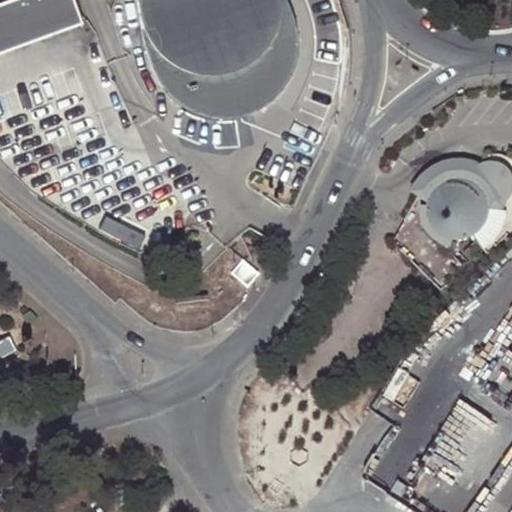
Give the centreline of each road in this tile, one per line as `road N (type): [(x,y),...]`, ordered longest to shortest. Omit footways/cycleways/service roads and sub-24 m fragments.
road 1 (unclassified): [(150,401),(196,377),(283,297),(364,130)]
road 2 (unknown): [(248,206),(205,268),(184,281),(159,280),(30,211),(0,184)]
road 3 (unknown): [(303,0),(312,49),(296,105),(281,127),(210,178)]
road 4 (unclassified): [(0,244),(150,401)]
road 5 (unknown): [(112,42),(163,144),(210,178)]
road 6 (unclassified): [(0,441),(150,401)]
road 7 (unclassified): [(364,130),(421,86),(482,59)]
road 8 (unclassified): [(150,401),(231,511)]
road 9 (unclassified): [(371,0),(364,130)]
road 10 (secondary): [(376,0),(414,42),(482,59)]
